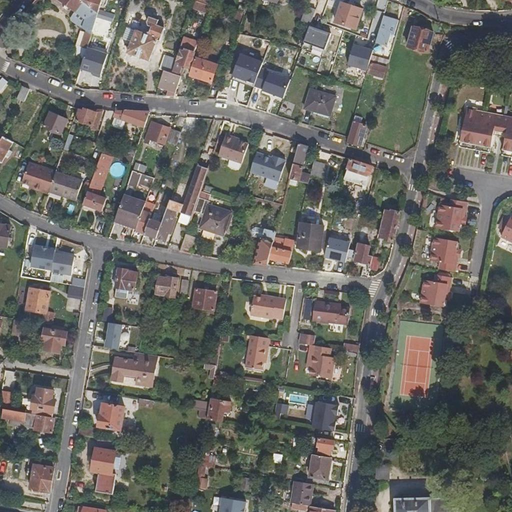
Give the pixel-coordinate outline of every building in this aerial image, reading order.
[(96,15),(77,0),(59,0),(74,13),(75,12),(84,21),(81,29),(84,32),(78,52),(72,50),(69,61),(81,64),(86,48),(96,15)] [(98,10),(101,0),(77,0),(96,15),(113,20),(114,15),(104,12),(98,10)] [(211,7),(194,1),(192,8),(208,14),(211,7)] [(355,30),(362,10),(341,3),(334,23),(355,30)] [(314,11),(315,11),(306,8),(300,23),(309,26),(314,11)] [(316,28),(322,14),(314,11),(309,26),(316,28)] [(383,16),(375,42),(387,46),(390,36),(394,37),(399,21),(383,16)] [(126,54),(148,62),(156,42),(159,43),(164,31),(156,28),(158,21),(148,18),(145,24),(147,28),(150,29),(147,37),(134,32),(126,29),(122,40),(130,43),(126,54)] [(305,43),(326,50),(332,34),(310,27),(305,43)] [(427,54),(433,33),(411,27),(406,48),(427,54)] [(189,40),(182,37),(178,50),(174,62),(170,74),(178,76),(181,67),(187,69),(193,53),(185,51),(189,40)] [(369,63),(371,56),(373,49),(363,47),(363,49),(351,46),(345,65),(367,71),(369,63)] [(106,54),(86,48),(81,64),(79,69),(92,73),(92,75),(99,78),(106,54)] [(246,85),(253,87),(262,63),(240,55),(232,76),(247,82),(246,85)] [(169,73),(174,60),(162,56),(157,68),(169,73)] [(371,56),(369,63),(387,68),(389,62),(371,56)] [(211,83),(216,66),(194,58),(189,76),(211,83)] [(383,79),(385,69),(370,65),(367,75),(383,79)] [(175,93),(180,77),(178,76),(170,74),(169,73),(162,71),(159,83),(165,85),(163,89),(175,93)] [(247,82),(232,76),(231,80),(253,88),(253,87),(246,85),(247,82)] [(36,93),(22,88),(16,100),(30,106),(36,93)] [(329,118),(335,98),(310,90),(303,110),(329,118)] [(99,117),(101,111),(76,109),(64,144),(69,146),(77,122),(90,127),(89,130),(95,132),(100,118),(99,117)] [(511,119),(479,113),(479,110),(470,109),(469,113),(468,119),(464,119),(460,141),(463,141),(479,145),(494,148),(496,136),(497,131),(503,131),(509,133),(508,138),(506,150),(511,150),(511,119)] [(143,129),(148,113),(116,111),(111,125),(119,128),(121,121),(143,129)] [(24,118),(17,113),(0,141),(0,163),(1,164),(5,157),(8,158),(11,153),(8,151),(12,143),(11,142),(21,124),(24,118)] [(60,136),(66,120),(49,113),(43,129),(60,136)] [(359,148),(366,124),(362,123),(363,118),(354,116),(347,139),(346,143),(359,148)] [(30,121),(24,118),(21,124),(26,128),(30,121)] [(164,146),(170,131),(150,123),(143,142),(148,144),(149,141),(164,146)] [(175,148),(180,134),(171,131),(166,145),(175,148)] [(241,165),(247,146),(237,143),(232,141),(233,140),(224,137),(217,158),(241,165)] [(479,145),(463,141),(462,147),(478,150),(479,145)] [(309,175),(310,174),(301,172),(307,147),(298,144),(289,180),(296,182),(307,185),(309,175)] [(123,156),(102,148),(100,153),(108,156),(127,163),(129,158),(123,156)] [(127,163),(131,164),(135,153),(125,150),(123,156),(129,158),(127,163)] [(106,163),(108,156),(100,153),(97,164),(91,180),(96,181),(103,162),(106,163)] [(271,159),(255,154),(249,173),(278,182),(284,163),(283,163),(284,160),(276,158),(275,161),(271,159)] [(323,179),(326,164),(313,161),(310,174),(309,175),(323,179)] [(368,178),(371,167),(349,161),(346,171),(368,178)] [(99,183),(106,163),(103,162),(96,181),(99,183)] [(54,174),(55,172),(28,163),(21,183),(28,186),(32,187),(31,189),(47,194),(48,193),(54,174)] [(132,172),(143,176),(145,168),(134,165),(132,172)] [(199,193),(206,171),(196,167),(182,206),(179,215),(190,218),(192,215),(197,200),(199,193)] [(151,188),(154,180),(143,176),(132,172),(131,172),(126,187),(133,189),(135,183),(151,188)] [(75,202),(81,182),(54,174),(48,193),(75,202)] [(101,212),(106,199),(94,195),(97,188),(89,185),(82,205),(101,212)] [(142,213),(146,202),(124,195),(114,224),(136,230),(142,213)] [(167,236),(175,213),(179,215),(182,206),(176,204),(178,198),(171,196),(161,225),(156,240),(164,242),(167,235),(167,236)] [(467,202),(450,198),(448,206),(439,204),(435,227),(458,230),(459,223),(461,217),(464,218),(464,217),(467,202)] [(221,239),(229,214),(206,207),(207,204),(197,200),(192,215),(201,218),(197,231),(221,239)] [(135,233),(144,236),(149,220),(151,215),(154,204),(146,201),(146,202),(142,213),(136,230),(135,233)] [(365,214),(366,206),(356,203),(354,211),(365,214)] [(396,228),(399,213),(389,211),(389,212),(384,211),(381,224),(396,228)] [(379,224),(381,219),(365,214),(361,230),(369,231),(368,234),(370,235),(368,245),(369,245),(366,256),(372,258),(372,255),(379,224)] [(511,214),(510,214),(500,235),(511,241),(511,214)] [(156,240),(161,225),(158,224),(160,217),(152,215),(151,221),(149,220),(144,236),(156,240)] [(0,247),(5,249),(9,226),(0,224),(0,247)] [(320,252),(322,227),(298,224),(295,250),(320,252)] [(392,244),(396,228),(381,224),(377,238),(383,240),(382,242),(392,244)] [(268,261),(271,249),(275,233),(255,229),(251,231),(250,235),(253,239),(260,240),(253,265),(266,267),(268,261)] [(367,279),(367,277),(370,267),(372,258),(366,256),(369,245),(368,245),(370,235),(368,234),(369,231),(361,230),(360,229),(358,240),(351,238),(349,250),(348,249),(346,260),(363,264),(359,278),(367,279)] [(188,256),(194,239),(184,236),(178,254),(188,256)] [(439,261),(438,268),(455,270),(457,256),(457,254),(454,254),(455,249),(456,241),(434,237),(430,259),(439,261)] [(287,265),(293,242),(284,240),(281,252),(271,249),(268,261),(287,265)] [(54,251),(32,248),(29,268),(51,271),(53,254),(54,251)] [(73,258),(53,254),(51,271),(50,273),(70,276),(73,258)] [(372,258),(370,267),(377,269),(380,257),(372,255),(372,258)] [(135,292),(138,274),(129,273),(129,271),(118,269),(118,272),(116,288),(116,289),(135,292)] [(116,288),(118,272),(111,271),(109,287),(116,288)] [(427,280),(423,302),(446,306),(447,298),(449,292),(451,291),(454,277),(438,274),(436,281),(427,280)] [(175,299),(179,277),(169,276),(168,277),(158,276),(155,296),(175,299)] [(186,295),(188,282),(181,281),(179,294),(186,295)] [(83,298),(85,286),(70,284),(68,296),(83,298)] [(46,313),(49,294),(29,290),(25,312),(44,315),(42,325),(50,327),(52,314),(46,313)] [(214,312),(217,293),(195,290),(192,310),(214,312)] [(482,292),(481,300),(489,301),(490,294),(482,292)] [(282,321),(285,300),(267,298),(266,300),(259,299),(252,298),(249,318),(272,321),(272,319),(282,321)] [(345,326),(347,308),(339,307),(329,306),(329,304),(313,302),(311,322),(345,326)] [(307,319),(309,304),(302,303),(300,319),(307,319)] [(108,324),(111,312),(104,310),(101,323),(105,324),(108,324)] [(111,345),(114,327),(105,325),(105,324),(101,323),(96,322),(92,342),(111,345)] [(17,337),(19,324),(12,323),(10,337),(17,337)] [(64,346),(66,335),(44,331),(42,343),(46,343),(44,352),(59,354),(60,346),(64,346)] [(312,346),(313,337),(299,335),(298,344),(309,346),(312,346)] [(266,359),(268,339),(249,337),(244,369),(261,371),(262,365),(263,358),(266,359)] [(330,380),(333,359),(328,358),(329,349),(312,346),(309,346),(308,354),(312,355),(310,369),(309,376),(330,380)] [(156,364),(157,357),(138,354),(134,353),(132,361),(137,362),(138,362),(138,360),(156,364)] [(152,389),(156,364),(138,360),(138,362),(137,362),(132,361),(115,358),(110,381),(122,383),(124,377),(135,379),(143,381),(142,387),(152,389)] [(213,376),(215,366),(209,365),(204,365),(204,368),(210,369),(208,379),(213,380),(213,376)] [(222,383),(223,378),(213,376),(213,380),(211,386),(218,387),(219,383),(222,383)] [(51,419),(54,402),(51,401),(53,392),(37,389),(35,396),(35,397),(32,397),(30,410),(32,410),(31,415),(51,419)] [(0,408),(7,409),(9,394),(1,393),(0,396),(0,408)] [(229,413),(231,404),(209,400),(208,404),(207,411),(206,421),(221,423),(223,412),(229,413)] [(159,408),(160,404),(142,401),(141,407),(151,409),(152,408),(152,407),(153,407),(159,408)] [(207,411),(208,404),(192,401),(191,409),(207,411)] [(277,413),(289,414),(290,403),(278,403),(277,413)] [(317,403),(312,430),(334,434),(336,423),(334,423),(335,416),(337,416),(338,407),(317,403)] [(122,432),(126,407),(103,404),(101,414),(100,416),(98,428),(122,432)] [(60,428),(61,420),(51,419),(31,415),(0,409),(0,419),(8,420),(7,427),(22,430),(22,428),(31,430),(31,432),(51,435),(53,427),(60,428)] [(206,421),(207,411),(191,409),(191,411),(198,412),(197,419),(206,421)] [(94,438),(95,430),(78,428),(76,436),(94,438)] [(312,446),(314,438),(300,436),(299,444),(312,446)] [(112,495),(116,476),(112,475),(116,453),(111,452),(112,442),(97,439),(91,472),(99,474),(96,491),(112,495)] [(332,450),(333,442),(317,439),(316,448),(318,448),(317,453),(329,455),(330,450),(332,450)] [(137,454),(138,446),(126,444),(125,451),(137,454)] [(213,469),(215,459),(200,456),(198,467),(205,468),(213,469)] [(327,481),(330,459),(311,456),(308,478),(327,481)] [(48,494),(53,464),(34,461),(32,469),(27,468),(26,476),(31,477),(29,491),(48,494)] [(205,468),(198,467),(195,483),(194,489),(204,490),(205,491),(207,480),(203,479),(205,468)] [(248,493),(249,480),(241,479),(239,492),(248,493)] [(310,508),(313,486),(293,483),(290,505),(292,505),(310,508)] [(69,495),(68,502),(78,503),(80,497),(69,495)] [(448,511),(449,497),(394,497),(394,511),(448,511)] [(191,509),(192,501),(185,500),(184,508),(191,509)]
